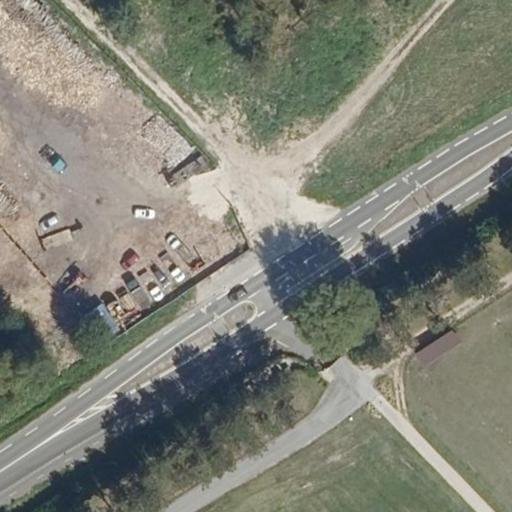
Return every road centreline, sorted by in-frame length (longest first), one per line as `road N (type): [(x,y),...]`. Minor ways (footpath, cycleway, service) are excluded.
road 1 (primary): [(511,126),(209,313),(0,465)]
road 2 (primary): [(0,476),(295,305),(511,157)]
road 3 (track): [(443,0),(257,222)]
road 4 (track): [(356,379),(511,272)]
road 5 (track): [(485,511),(379,402),(355,390)]
